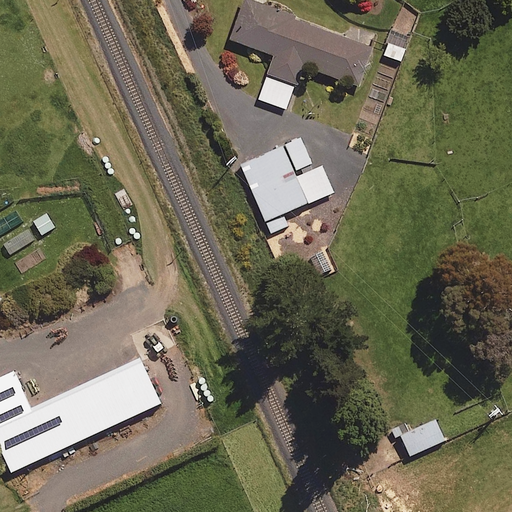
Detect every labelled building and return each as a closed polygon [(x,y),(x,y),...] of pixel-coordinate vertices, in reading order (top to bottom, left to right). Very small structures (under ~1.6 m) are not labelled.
[(276,11),(247,0),(232,42),(274,58),(258,100),(285,111),(302,67),(358,89),(373,50),(275,14),(276,11)] [(406,49),(388,44),(384,60),(401,65),(406,49)] [(296,178),(283,148),(241,166),(270,234),(288,227),(283,216),(333,194),(322,167),(314,170),(301,140),(286,147),(297,172),(299,172),(301,176),(296,178)] [(160,406),(139,362),(31,412),(13,374),(0,379),(0,451),(10,475),(160,406)] [(435,422),(405,437),(415,457),(445,443),(435,422)]
